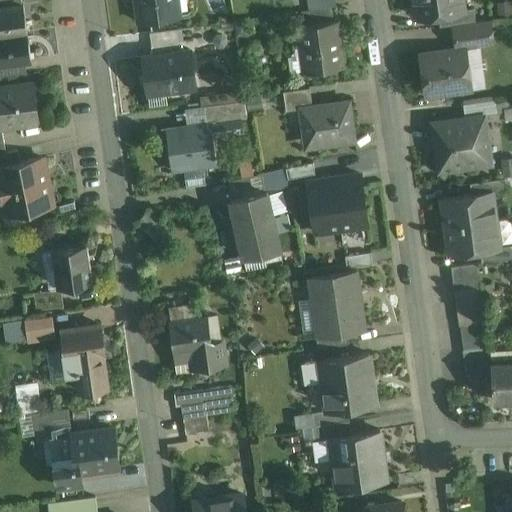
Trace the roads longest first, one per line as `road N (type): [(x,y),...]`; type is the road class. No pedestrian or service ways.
road 1 (residential): [(160,511),(83,0)]
road 2 (residential): [(433,447),(379,0)]
